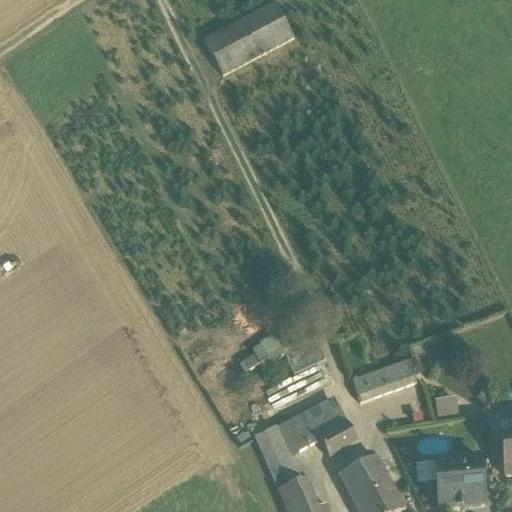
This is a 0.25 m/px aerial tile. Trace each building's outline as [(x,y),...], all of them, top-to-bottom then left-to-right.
[(204,43),(222,78),(293,41),(274,6),(204,43)] [(252,353),(254,356),(259,366),(261,369),(283,356),(274,340),(252,353)] [(243,374),(259,366),(254,356),(238,365),(243,374)] [(352,383),(359,405),(415,386),(408,363),(352,383)] [(456,397),(434,400),(437,419),(459,416),(456,397)] [(297,454),(318,442),(315,435),(329,428),(333,434),(347,427),(338,408),(308,424),(287,436),(297,454)] [(347,427),(333,434),(318,442),(328,460),(357,444),(347,427)] [(315,435),(318,442),(333,434),(329,428),(315,435)] [(286,460),(297,454),(287,436),(276,442),(286,460)] [(511,436),(501,437),(505,479),(511,478),(511,436)] [(298,483),(286,460),(276,442),(259,451),(277,492),(298,483)] [(339,478),(357,511),(404,511),(405,511),(375,458),(339,478)] [(434,464),(439,511),(483,507),(479,460),(434,464)] [(301,481),(298,483),(277,492),(285,511),(314,511),(314,510),(301,481)]
